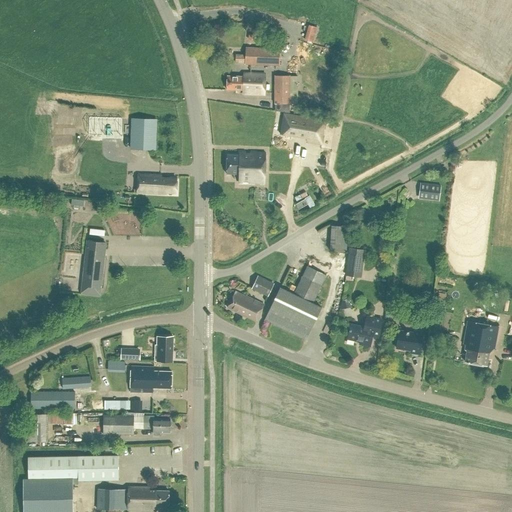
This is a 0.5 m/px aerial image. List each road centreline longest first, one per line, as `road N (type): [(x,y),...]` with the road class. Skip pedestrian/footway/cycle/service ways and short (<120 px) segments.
road 1 (unclassified): [(198,274),(238,267),(467,137),(511,98)]
road 2 (unclassified): [(511,418),(330,371),(198,321)]
road 3 (tertiary): [(198,274),(195,121),(160,0)]
road 4 (unclassified): [(0,376),(96,333),(198,321)]
road 5 (tertiary): [(197,511),(198,321)]
